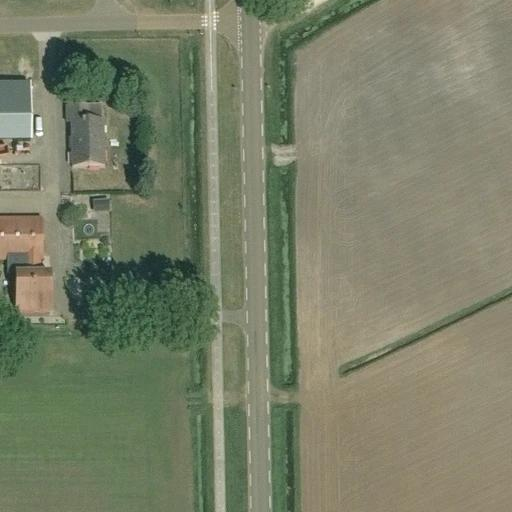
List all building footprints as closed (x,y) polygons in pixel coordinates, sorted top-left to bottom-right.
[(0,142),(29,142),(29,86),(0,86),(0,142)] [(101,107),(65,108),(65,123),(69,123),(70,170),(102,169),(101,107)] [(14,180),(15,194),(40,192),(39,179),(14,180)] [(92,202),(92,214),(108,214),(108,201),(92,202)] [(40,221),(0,221),(0,262),(6,262),(6,277),(14,277),(14,314),(48,314),(48,312),(48,298),(48,276),(38,276),(37,262),(40,262),(40,221)]
